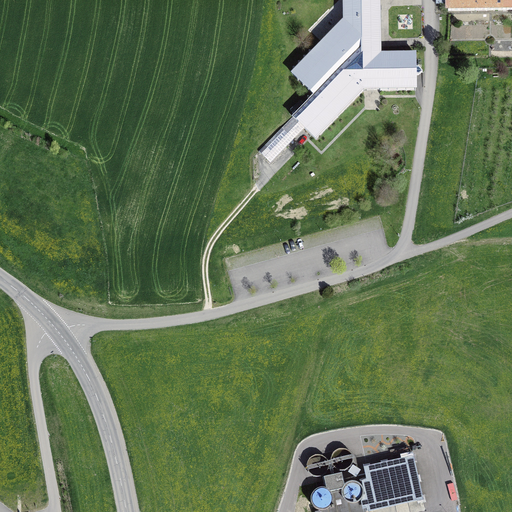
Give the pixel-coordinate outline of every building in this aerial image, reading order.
[(314,95),(293,117),(316,140),(363,91),(363,86),(379,85),(380,91),(415,90),(415,76),(418,76),(422,72),(418,68),(415,68),(415,54),(380,54),(367,42),(367,34),(380,21),(379,0),(343,0),(344,20),(313,51),(309,52),(309,57),(303,57),(303,62),(298,63),(298,68),(293,68),(293,73),(292,73),(314,95)] [(511,0),(447,0),(448,11),(511,9),(511,0)] [(281,128),(259,151),(270,163),(293,140),(281,128)] [(333,466),(337,470),(343,471),(348,469),(352,464),(353,459),(351,453),(346,450),(341,449),(335,451),(332,455),(331,461),(333,466)] [(307,465),(307,469),(309,473),(313,476),(318,477),(322,476),(326,473),(328,469),(328,465),(327,460),(324,457),(320,455),(315,455),(311,457),(308,461),(307,465)] [(360,502),(359,501),(354,504),(349,503),(344,500),(342,495),(342,490),(344,485),(342,473),(324,478),(326,489),(331,493),(333,498),(332,503),(329,508),(324,510),(319,510),(319,511),(315,511),(365,511),(363,501),(360,502)] [(354,504),(359,501),(362,498),(363,495),(363,491),(362,487),(358,483),(354,482),(349,482),(344,485),(342,490),(342,495),(344,500),(349,503),(354,504)] [(315,508),(319,510),(324,510),(329,508),(332,503),(333,498),(331,493),(326,489),(322,488),(318,489),(314,492),(311,495),(311,500),(312,504),(315,508)]
